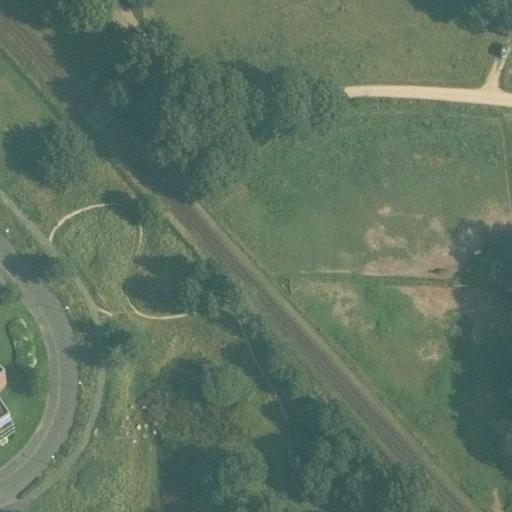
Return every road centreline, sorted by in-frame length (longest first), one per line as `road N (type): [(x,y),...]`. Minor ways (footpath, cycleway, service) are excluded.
road 1 (track): [(511,100),(372,91),(231,96),(192,79),(140,38)]
road 2 (residential): [(0,493),(37,468),(68,397),(63,334),(15,264)]
